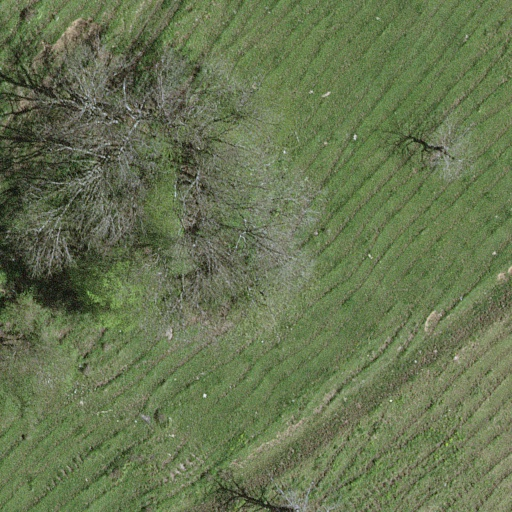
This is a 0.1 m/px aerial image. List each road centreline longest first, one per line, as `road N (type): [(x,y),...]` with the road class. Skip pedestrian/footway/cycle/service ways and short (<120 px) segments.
road 1 (track): [(511,290),(360,405),(189,511)]
road 2 (track): [(0,230),(184,0)]
